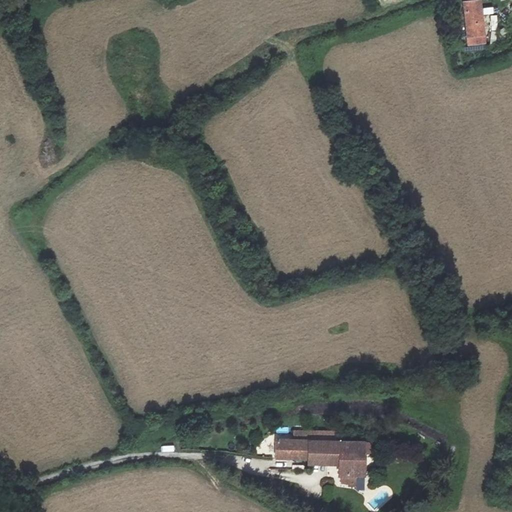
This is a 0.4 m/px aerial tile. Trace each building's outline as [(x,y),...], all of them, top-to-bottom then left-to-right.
[(463,0),(469,45),(485,43),(479,0),(463,0)] [(308,440),(336,441),(336,431),(294,431),(294,440),(308,440)] [(276,458),(308,459),(308,440),(294,440),(276,440),(276,458)] [(308,440),(308,459),(308,465),(341,465),(341,483),(356,483),(356,476),(365,477),(365,454),(372,454),(372,443),(336,441),(308,440)] [(267,455),(275,456),(276,442),(268,441),(267,455)]
